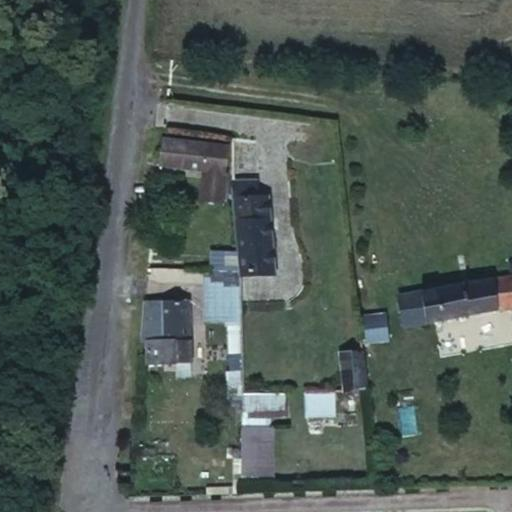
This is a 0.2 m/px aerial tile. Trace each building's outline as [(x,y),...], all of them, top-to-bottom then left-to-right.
[(236,148),(170,138),(167,163),(211,168),(210,200),(230,202),(236,148)] [(247,269),(247,280),(284,281),(285,207),(280,207),(280,184),(246,184),(245,246),(220,245),(219,268),(247,269)] [(219,268),(211,268),(209,315),(246,317),(247,287),(219,286),(219,268)] [(219,268),(219,286),(247,287),(247,280),(247,269),(219,268)] [(511,309),(430,316),(431,346),(511,340),(511,309)] [(191,378),(194,311),(170,311),(152,311),(147,353),(152,354),(151,377),(191,378)] [(405,316),(406,347),(431,346),(430,316),(405,316)] [(395,334),(357,335),(358,349),(389,348),(395,348),(395,334)] [(358,349),(359,367),(390,366),(389,348),(358,349)] [(362,407),(359,370),(342,371),(343,407),(362,407)] [(336,421),(336,397),(306,397),(306,421),(336,421)] [(241,481),(276,481),(276,427),(241,427),(241,481)]
